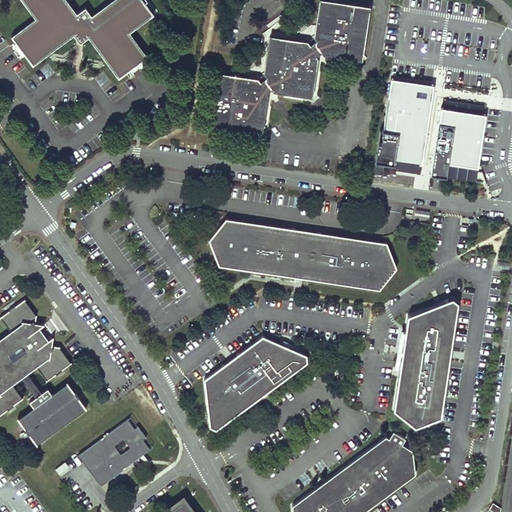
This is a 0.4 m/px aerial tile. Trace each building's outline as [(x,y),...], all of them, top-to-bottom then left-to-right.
[(67,0),(22,0),(35,18),(12,35),(34,64),(74,35),(80,43),(89,36),(119,77),(148,56),(130,31),(154,14),(143,0),(111,0),(92,15),(86,7),(77,13),(67,0)] [(218,84),(212,127),(255,133),(264,127),(269,95),(267,92),(269,91),(272,89),(274,92),(306,96),(314,91),(319,58),(317,55),(320,54),(322,52),(324,55),(356,59),(364,53),(371,6),(332,0),(328,0),(323,3),(320,8),(318,12),(316,25),(320,25),(319,29),(317,40),(316,40),(313,43),(311,44),(308,40),(304,40),(280,36),(273,40),(268,46),(266,62),(270,63),(267,76),(266,77),(262,80),(261,81),(260,81),(253,80),(247,79),(247,76),(229,73),(223,77),(220,80),(218,84)] [(434,89),(435,84),(392,78),(383,137),(378,136),(374,162),(395,165),(396,160),(423,164),(424,158),(434,89)] [(486,117),(441,110),(431,177),(447,180),(449,166),(478,170),(486,117)] [(225,218),(209,241),(219,266),(379,289),(396,268),(386,242),(225,218)] [(449,354),(450,346),(453,346),(458,301),(453,296),(405,311),(393,409),(414,426),(444,415),(450,368),(447,368),(449,354)] [(48,387),(42,391),(28,373),(36,367),(46,381),(56,373),(57,374),(63,370),(62,369),(71,362),(59,345),(53,345),(53,336),(48,339),(44,334),(42,330),(39,327),(44,323),(36,322),(37,315),(25,299),(17,305),(16,304),(9,309),(9,310),(1,317),(10,330),(0,337),(0,415),(7,410),(8,411),(16,405),(15,404),(24,398),(14,384),(22,378),(35,395),(28,400),(33,406),(17,417),(25,428),(24,429),(26,432),(28,435),(30,434),(36,443),(87,407),(80,397),(81,397),(77,390),(75,391),(68,381),(52,392),(48,387)] [(304,358),(260,339),(231,361),(201,383),(208,430),(213,434),(304,365),(304,358)] [(134,430),(127,420),(100,440),(77,456),(99,488),(123,471),(149,451),(142,442),(146,439),(138,428),(134,430)] [(293,511),(363,511),(416,473),(414,450),(403,443),(406,438),(392,430),(389,435),(386,433),(293,505),(293,511)] [(193,511),(187,503),(175,511),(193,511)]
